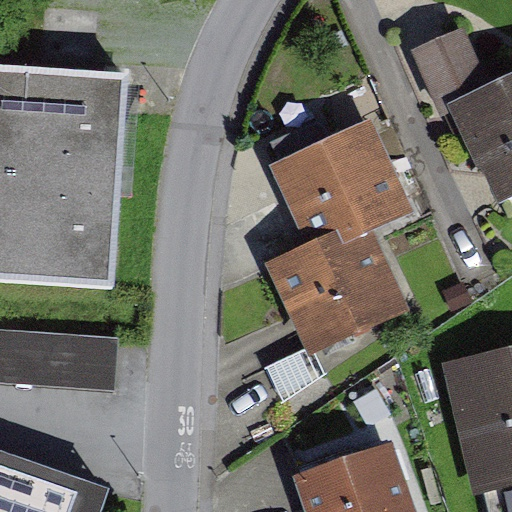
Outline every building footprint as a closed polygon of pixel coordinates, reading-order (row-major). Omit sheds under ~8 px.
[(469,33),(424,53),(450,112),(458,109),(455,104),(493,88),(469,33)] [(0,72),(0,287),(122,295),(134,80),(0,72)] [(511,79),(493,88),(455,104),(458,109),(483,167),(489,164),(505,201),(511,197),(511,79)] [(319,248),(373,224),(412,207),(376,125),(283,166),(319,248)] [(319,248),(279,265),(317,351),(411,310),(373,224),(319,248)] [(129,342),(0,333),(0,386),(125,396),(129,342)] [(274,361),(283,390),(317,379),(308,350),(274,361)] [(511,355),(463,367),(492,485),(511,479),(511,355)] [(419,511),(398,448),(305,479),(311,496),(315,511),(419,511)] [(88,511),(96,489),(0,456),(0,511),(88,511)] [(511,511),(511,479),(492,485),(498,511),(511,511)]
